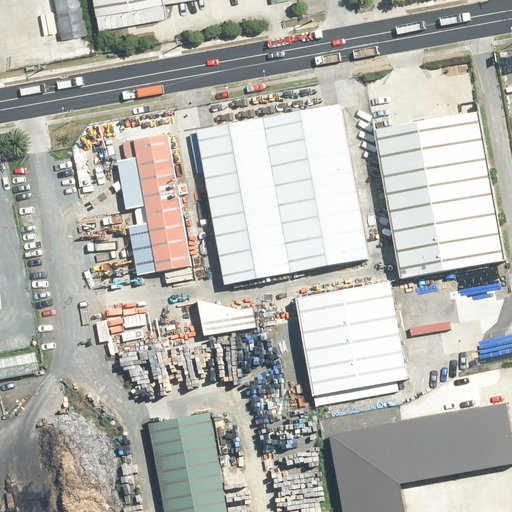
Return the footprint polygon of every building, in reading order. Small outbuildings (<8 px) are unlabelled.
[(84,37),(77,0),(50,0),(58,42),(84,37)] [(93,0),(98,29),(162,18),(160,7),(204,0),(93,0)] [(41,41),(20,45),(23,61),(44,58),(41,41)] [(366,264),(338,108),(193,134),(221,289),(366,264)] [(503,266),(476,114),(368,133),(396,285),(503,266)] [(189,270),(165,135),(130,141),(154,276),(189,270)] [(403,386),(385,288),(291,305),(308,403),(403,386)] [(34,357),(0,362),(0,385),(38,378),(34,357)] [(324,431),(339,511),(399,511),(394,483),(503,462),(491,400),(324,431)] [(225,511),(208,414),(144,426),(159,511),(225,511)]
